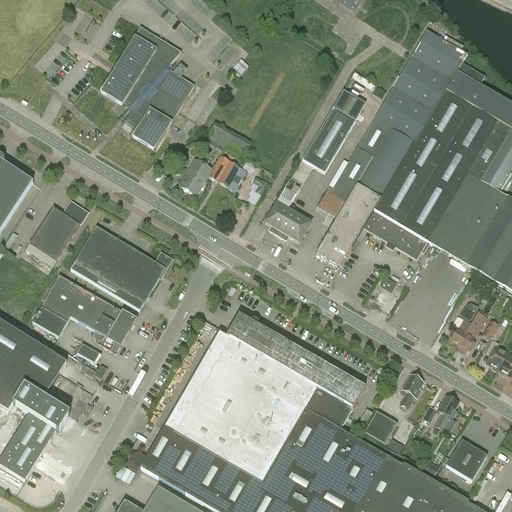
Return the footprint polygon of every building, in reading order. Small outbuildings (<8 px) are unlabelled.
[(342,0),(338,7),(354,16),(364,0),(342,0)] [(181,55),(140,30),(134,40),(129,49),(128,49),(122,59),(117,67),(111,77),(104,89),(125,109),(129,112),(132,115),(121,127),(124,124),(155,152),(165,135),(171,125),(176,117),(182,107),(188,99),(194,89),(169,74),(166,72),(181,55)] [(359,236),(362,231),(416,263),(427,245),(511,294),(511,201),(498,193),(511,169),(511,107),(480,88),(484,80),(461,66),(467,56),(427,33),(332,193),(328,191),(317,211),(335,222),(359,236)] [(248,68),(240,61),(230,73),(238,80),(248,68)] [(374,98),(380,100),(383,93),(376,91),(374,98)] [(301,163),(277,205),(264,226),(270,229),(267,233),(286,244),(288,240),(299,246),(311,226),(287,212),(312,169),(324,176),(355,124),(333,111),(301,163)] [(251,144),(215,124),(207,140),(242,160),(251,144)] [(220,158),(212,172),(208,179),(234,195),(247,174),(240,170),(220,158)] [(208,179),(212,172),(194,162),(178,190),(195,200),(208,179)] [(243,170),(252,175),(257,167),(247,162),(243,170)] [(0,164),(0,234),(32,185),(0,164)] [(261,198),(267,186),(256,179),(252,185),(258,188),(254,194),(261,198)] [(53,210),(29,246),(25,252),(52,270),(55,264),(80,227),(53,210)] [(321,244),(322,245),(316,256),(321,259),(322,262),(325,261),(340,270),(359,236),(335,222),(325,240),(323,239),(321,244)] [(95,230),(74,265),(70,272),(139,314),(144,306),(170,263),(161,257),(156,266),(95,230)] [(59,279),(44,304),(32,326),(58,341),(70,320),(94,335),(93,337),(96,346),(113,356),(116,355),(135,322),(59,279)] [(396,287),(385,280),(379,289),(390,296),(396,287)] [(463,323),(458,332),(455,336),(454,335),(450,341),(452,343),(450,346),(458,350),(457,350),(457,351),(471,329),(478,317),(477,316),(471,326),(469,325),(478,310),(470,306),(467,307),(458,320),(463,323)] [(484,320),(478,317),(471,329),(457,351),(459,351),(458,354),(462,356),(464,354),(465,355),(467,352),(469,353),(474,346),(472,344),(485,321),(484,320)] [(228,341),(173,436),(163,430),(140,471),(210,511),(478,511),(340,433),(365,390),(313,360),(285,344),(258,329),(258,326),(257,324),(255,322),(253,322),(251,322),(249,324),(238,318),(226,339),(228,341)] [(59,379),(66,365),(0,324),(0,413),(8,419),(9,415),(12,408),(28,418),(0,461),(0,469),(24,485),(55,435),(58,436),(68,418),(75,422),(80,414),(89,419),(93,410),(87,406),(91,398),(82,390),(83,388),(77,385),(77,388),(59,379)] [(490,341),(497,328),(490,324),(481,338),(489,342),(490,341)] [(499,326),(497,328),(490,341),(496,344),(503,332),(502,331),(504,329),(499,326)] [(29,334),(27,337),(42,346),(44,342),(29,334)] [(496,376),(508,357),(496,350),(498,347),(492,343),(485,354),(491,358),(485,367),(490,370),(491,372),(496,376)] [(77,356),(85,361),(95,366),(100,357),(82,347),(77,356)] [(511,359),(508,357),(496,376),(502,379),(504,378),(509,381),(511,376),(511,359)] [(86,369),(85,370),(83,368),(81,373),(82,374),(92,381),(96,375),(86,369)] [(107,372),(101,368),(95,379),(101,382),(107,372)] [(419,393),(423,385),(410,378),(401,393),(402,393),(399,397),(403,399),(398,408),(407,413),(414,401),(416,402),(421,394),(419,393)] [(437,414),(441,416),(434,428),(442,434),(449,421),(451,423),(456,415),(454,413),(458,406),(445,399),(437,414)] [(429,426),(436,413),(429,409),(422,422),(429,426)] [(155,411),(151,421),(160,424),(164,414),(155,411)] [(358,426),(363,429),(372,415),(366,411),(358,426)] [(396,427),(376,415),(364,435),(384,447),(396,427)] [(406,445),(409,439),(402,436),(399,442),(406,445)] [(461,443),(445,469),(471,484),(487,458),(461,443)] [(128,485),(140,468),(128,461),(117,478),(128,485)] [(118,511),(195,511),(157,489),(143,511),(138,511),(124,504),(118,511)]
